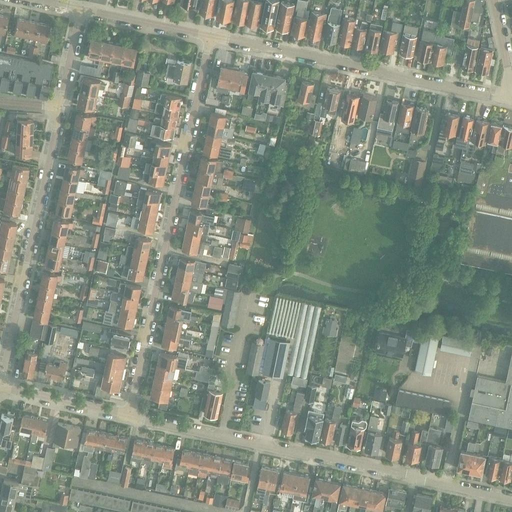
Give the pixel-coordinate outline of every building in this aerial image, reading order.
[(202,0),(200,12),(213,15),(215,0),(202,0)] [(231,18),(233,8),(235,0),(234,0),(220,0),(217,17),(231,20),(231,18)] [(233,8),(231,18),(234,18),(233,20),(246,23),(250,0),(237,0),(237,4),(236,9),(233,8)] [(255,0),(250,0),(246,23),(258,26),(261,9),(263,2),(255,0)] [(274,29),(277,12),(279,0),(266,0),(261,26),(274,29)] [(308,19),(309,10),(309,11),(306,10),(308,1),(308,0),(308,1),(302,0),(297,0),(296,9),(298,10),(297,16),(296,16),(292,33),(305,35),(308,19)] [(455,24),(467,26),(467,30),(469,30),(470,27),(475,4),(475,0),(463,0),(461,16),(456,15),(455,24)] [(290,30),(293,13),(294,6),(281,3),(276,27),(278,28),(278,30),(282,31),(284,29),(290,30)] [(341,24),(340,24),(343,9),(332,7),(330,13),(324,39),(337,42),(341,24)] [(325,23),(327,14),(312,10),(311,19),(307,36),(320,38),(323,22),(325,23)] [(338,42),(351,45),(355,27),(355,25),(356,20),(344,17),(338,42)] [(14,34),(25,36),(28,21),(17,19),(14,34)] [(28,21),(25,36),(36,39),(39,23),(28,21)] [(355,27),(351,45),(364,47),(368,29),(366,29),(367,23),(362,22),(361,28),(355,27)] [(39,23),(36,39),(41,40),(40,43),(46,44),(50,25),(39,23)] [(371,23),(366,48),(377,50),(383,25),(371,23)] [(384,29),(380,49),(382,49),(382,51),(387,52),(388,50),(393,51),(399,24),(395,23),(393,31),(384,29)] [(403,39),(402,43),(400,53),(402,53),(401,55),(407,56),(407,54),(413,55),(419,27),(406,24),(405,27),(403,39)] [(421,38),(417,58),(430,61),(434,42),(436,34),(436,32),(436,31),(423,29),(423,30),(421,38)] [(434,42),(430,61),(443,64),(446,52),(451,53),(455,38),(436,34),(434,42)] [(95,63),(99,64),(104,40),(91,37),(90,38),(88,46),(90,47),(88,56),(97,58),(97,60),(95,59),(95,63)] [(474,70),(480,43),(480,40),(468,38),(462,67),(474,70)] [(104,40),(99,64),(103,64),(104,61),(102,61),(102,59),(111,61),(115,42),(104,40)] [(115,42),(111,61),(118,62),(117,68),(121,68),(126,44),(115,42)] [(493,50),(495,51),(494,43),(493,43),(489,44),(488,47),(481,45),(476,70),(488,73),(493,50)] [(126,44),(121,68),(125,69),(127,64),(134,65),(137,48),(137,47),(126,44)] [(454,51),(452,61),(462,64),(464,53),(454,51)] [(0,54),(0,88),(7,89),(13,57),(0,54)] [(13,57),(7,89),(20,92),(27,59),(13,57)] [(27,59),(20,92),(34,95),(40,62),(27,59)] [(168,65),(166,77),(174,79),(173,79),(188,82),(191,64),(178,61),(177,67),(168,65)] [(40,62),(34,95),(47,97),(49,86),(48,86),(43,85),(44,77),(50,79),(53,65),(40,62)] [(218,86),(229,88),(234,67),(228,66),(228,67),(222,66),(218,85),(218,86)] [(97,74),(98,69),(87,67),(86,74),(96,76),(97,74)] [(234,67),(229,88),(241,91),(240,92),(244,93),(249,73),(245,73),(245,71),(239,70),(239,69),(234,67)] [(138,71),(136,84),(148,86),(150,73),(138,71)] [(253,71),(248,97),(248,98),(253,99),(253,97),(259,98),(265,73),(253,71)] [(265,73),(259,98),(259,101),(264,102),(264,99),(270,100),(275,76),(265,73)] [(275,76),(270,100),(276,102),(275,104),(284,106),(287,94),(289,83),(285,82),(286,78),(275,76)] [(83,77),(80,91),(98,95),(101,81),(83,77)] [(309,102),(309,106),(314,107),(316,96),(312,94),(314,84),(302,81),(298,100),(309,102)] [(121,94),(120,100),(130,102),(134,85),(128,84),(126,95),(121,94)] [(336,114),(336,112),(341,90),(328,87),(324,105),(322,105),(321,108),(320,116),(326,117),(327,113),(336,114)] [(95,109),(98,95),(80,91),(77,105),(95,109)] [(347,92),(342,119),(355,122),(361,95),(359,95),(358,93),(354,93),(353,94),(347,92)] [(158,98),(157,103),(180,108),(182,98),(162,93),(161,99),(158,98)] [(363,95),(359,115),(372,118),(377,98),(363,95)] [(135,97),(132,107),(140,109),(143,99),(140,98),(135,97)] [(384,114),(381,113),(377,127),(393,131),(399,103),(387,100),(384,114)] [(155,113),(162,114),(178,117),(180,108),(157,103),(155,113)] [(398,121),(396,130),(406,132),(409,132),(410,128),(410,124),(414,106),(408,104),(402,103),(398,121)] [(420,132),(424,133),(429,109),(417,106),(410,138),(418,140),(420,132)] [(131,108),(129,117),(138,119),(140,110),(131,108)] [(212,112),(210,122),(235,127),(236,123),(231,122),(232,117),(212,112)] [(78,113),(75,124),(90,128),(92,121),(96,122),(97,117),(78,113)] [(443,132),(440,131),(438,141),(445,142),(447,133),(455,135),(460,116),(447,113),(443,132)] [(17,119),(16,131),(32,132),(33,120),(27,120),(27,114),(16,114),(16,119),(17,119)] [(156,121),(155,123),(176,127),(178,117),(162,114),(161,119),(154,118),(154,120),(156,121)] [(266,117),(265,120),(280,123),(281,117),(267,114),(266,117)] [(458,135),(455,146),(463,147),(460,160),(461,161),(461,163),(459,172),(458,180),(474,184),(477,170),(472,169),(473,166),(465,164),(465,161),(466,160),(471,137),(470,137),(474,119),(464,117),(460,135),(458,135)] [(139,120),(129,118),(127,129),(136,131),(139,120)] [(320,135),(323,121),(314,119),(311,133),(320,135)] [(471,137),(466,160),(471,161),(474,145),(477,145),(478,143),(486,144),(486,141),(490,123),(476,120),(473,138),(471,137)] [(151,133),(152,133),(158,134),(174,137),(176,127),(155,123),(153,122),(150,122),(149,128),(152,129),(151,133)] [(210,122),(207,132),(223,135),(224,130),(234,132),(235,127),(210,122)] [(490,123),(486,141),(494,142),(492,151),(496,152),(498,152),(503,126),(490,123)] [(75,124),(73,136),(88,139),(95,141),(97,135),(95,134),(96,129),(90,128),(75,124)] [(496,152),(493,167),(490,166),(489,170),(492,171),(492,173),(480,171),(476,191),(475,193),(487,196),(511,201),(511,170),(509,170),(510,164),(510,163),(511,152),(511,127),(503,126),(498,152),(496,152)] [(16,131),(15,143),(32,144),(32,132),(16,131)] [(114,140),(119,141),(121,134),(115,133),(111,132),(110,136),(112,139),(114,139),(114,140)] [(207,132),(205,142),(226,146),(227,142),(228,137),(223,135),(207,132)] [(143,145),(140,144),(140,142),(135,141),(136,135),(126,133),(124,144),(134,146),(134,147),(142,149),(143,145)] [(3,135),(1,141),(9,143),(11,137),(3,135)] [(73,136),(70,147),(85,150),(88,139),(73,136)] [(150,144),(149,150),(155,152),(170,155),(172,145),(157,142),(157,141),(152,140),(152,138),(148,137),(147,143),(150,144)] [(224,157),(226,146),(205,142),(203,152),(224,157)] [(31,156),(32,144),(15,143),(15,155),(31,156)] [(119,154),(125,156),(125,155),(126,155),(131,156),(132,149),(128,148),(129,146),(126,145),(121,144),(119,154)] [(83,162),(85,150),(70,147),(68,159),(83,162)] [(408,148),(407,156),(416,158),(417,150),(408,148)] [(132,157),(141,159),(168,165),(170,155),(155,152),(154,157),(142,154),(141,155),(133,154),(132,157)] [(117,165),(120,165),(123,166),(125,156),(119,154),(117,165)] [(338,170),(338,171),(344,172),(344,170),(347,157),(347,155),(341,154),(338,170)] [(431,164),(431,165),(443,167),(445,157),(439,156),(439,155),(435,154),(434,154),(431,164)] [(202,156),(199,167),(215,170),(217,160),(202,156)] [(250,159),(242,157),(240,164),(249,166),(250,159)] [(344,170),(348,171),(364,174),(367,162),(351,158),(347,157),(344,170)] [(165,175),(168,165),(141,159),(139,164),(146,165),(145,170),(165,175)] [(416,177),(415,182),(414,185),(420,187),(422,178),(423,178),(426,162),(412,159),(409,176),(416,177)] [(473,166),(472,169),(477,170),(480,171),(481,163),(474,162),(474,163),(473,165),(473,166)] [(7,174),(11,175),(26,178),(29,168),(13,164),(12,171),(7,170),(7,174)] [(117,177),(128,180),(131,168),(123,166),(120,165),(117,177)] [(66,166),(64,177),(79,180),(80,174),(84,175),(85,170),(66,166)] [(197,180),(212,183),(218,184),(219,176),(222,177),(232,179),(234,171),(224,169),(224,173),(214,171),(215,170),(199,167),(197,180)] [(145,170),(143,180),(163,185),(165,175),(145,170)] [(11,175),(8,187),(24,190),(26,178),(11,175)] [(64,177),(62,187),(77,191),(79,180),(64,177)] [(248,191),(254,192),(257,180),(245,178),(243,189),(248,191)] [(133,193),(128,192),(125,192),(127,183),(116,180),(114,193),(132,197),(133,193)] [(197,180),(194,191),(209,194),(212,183),(197,180)] [(8,187),(6,198),(21,202),(24,190),(8,187)] [(62,187),(59,199),(74,202),(77,191),(62,187)] [(141,188),(139,198),(159,203),(162,192),(141,188)] [(194,191),(192,203),(207,206),(209,194),(194,191)] [(461,261),(511,271),(511,201),(487,196),(475,193),(461,261)] [(109,202),(111,203),(118,204),(119,204),(121,196),(111,194),(109,202)] [(0,204),(0,209),(3,211),(18,214),(21,202),(6,198),(1,198),(0,204)] [(139,198),(136,208),(157,212),(159,203),(139,198)] [(72,215),(74,202),(59,199),(56,212),(72,215)] [(141,213),(140,219),(155,222),(157,212),(136,208),(136,212),(141,213)] [(191,210),(189,220),(210,225),(210,220),(214,221),(215,215),(212,214),(191,210)] [(106,224),(116,227),(119,214),(109,212),(106,224)] [(94,217),(92,223),(102,225),(103,219),(97,218),(94,217)] [(155,222),(140,219),(133,217),(131,227),(153,232),(155,222)] [(241,219),(238,230),(248,233),(249,229),(250,225),(250,223),(251,221),(251,220),(241,217),(241,219)] [(55,219),(52,231),(67,234),(69,228),(73,229),(74,223),(55,219)] [(1,220),(0,224),(0,232),(14,235),(16,224),(1,220)] [(189,220),(186,230),(207,235),(210,225),(189,220)] [(106,227),(104,234),(105,234),(111,235),(114,236),(116,229),(106,227)] [(186,230),(184,240),(210,245),(211,241),(206,240),(207,235),(186,230)] [(52,231),(50,242),(65,245),(67,234),(52,231)] [(0,232),(0,244),(12,246),(14,235),(0,232)] [(247,241),(248,236),(249,235),(240,233),(239,240),(247,241)] [(136,241),(134,247),(149,250),(152,240),(131,235),(130,240),(136,241)] [(209,250),(210,245),(184,240),(182,250),(198,253),(203,254),(204,249),(209,250)] [(238,245),(240,245),(239,247),(249,249),(250,244),(240,242),(240,241),(233,240),(229,258),(235,260),(238,245)] [(50,242),(48,253),(63,257),(65,245),(50,242)] [(101,242),(99,249),(101,250),(107,251),(108,243),(101,242)] [(0,244),(0,256),(9,258),(12,246),(0,244)] [(221,258),(223,248),(215,246),(213,256),(221,258)] [(127,251),(127,255),(147,259),(149,250),(134,247),(133,252),(127,251)] [(231,248),(225,247),(222,257),(229,259),(231,248)] [(99,250),(97,258),(106,260),(108,251),(107,251),(101,250),(99,249),(99,250)] [(60,269),(63,257),(48,253),(45,265),(60,269)] [(125,264),(130,266),(145,269),(147,259),(127,255),(126,259),(125,264)] [(0,269),(6,270),(9,258),(0,256),(0,269)] [(181,257),(178,268),(199,272),(202,262),(181,257)] [(99,260),(97,271),(107,273),(109,262),(99,260)] [(229,264),(226,276),(238,279),(241,267),(229,264)] [(123,271),(122,275),(143,280),(145,269),(130,266),(129,272),(123,271)] [(178,268),(176,277),(202,283),(192,280),(193,275),(198,276),(199,272),(178,268)] [(43,272),(41,284),(60,288),(60,287),(56,286),(57,281),(61,282),(62,276),(43,272)] [(176,277),(174,287),(195,292),(200,293),(202,283),(176,277)] [(238,281),(227,278),(225,287),(236,289),(238,281)] [(120,283),(118,293),(139,297),(141,287),(120,283)] [(41,284),(39,295),(54,299),(55,293),(59,294),(60,288),(41,284)] [(88,297),(91,298),(91,297),(95,298),(96,293),(97,288),(91,287),(88,297)] [(193,302),(195,292),(174,287),(172,297),(193,302)] [(228,289),(227,295),(239,297),(240,292),(228,289)] [(113,292),(111,301),(111,302),(137,307),(139,297),(118,293),(113,292)] [(39,295),(36,307),(51,310),(54,299),(39,295)] [(210,295),(210,297),(208,307),(221,309),(223,298),(210,295)] [(227,295),(226,301),(238,303),(239,297),(227,295)] [(99,299),(95,298),(91,297),(91,298),(89,305),(97,307),(99,299)] [(225,304),(225,307),(237,309),(238,303),(226,301),(225,304)] [(115,307),(114,312),(120,313),(135,317),(137,307),(111,302),(110,306),(115,307)] [(168,315),(195,321),(200,322),(201,317),(191,315),(192,310),(170,305),(168,315)] [(36,307),(34,318),(49,321),(51,310),(36,307)] [(225,307),(223,313),(236,315),(237,309),(225,307)] [(133,327),(135,317),(120,313),(114,312),(112,323),(133,327)] [(223,315),(222,318),(235,321),(236,315),(223,313),(223,315)] [(213,320),(212,325),(219,326),(219,324),(221,324),(222,318),(223,315),(221,314),(220,322),(213,320)] [(168,315),(166,325),(187,330),(187,329),(182,328),(183,323),(194,325),(195,321),(168,315)] [(222,318),(221,324),(233,327),(235,321),(222,318)] [(335,333),(338,321),(328,319),(325,331),(335,333)] [(33,321),(30,337),(41,339),(44,323),(33,321)] [(82,327),(82,328),(93,331),(95,324),(83,322),(82,327)] [(52,344),(56,326),(49,325),(45,342),(52,344)] [(166,325),(164,335),(191,341),(192,335),(186,334),(187,330),(166,325)] [(212,325),(210,335),(217,336),(219,326),(212,325)] [(406,337),(404,345),(411,346),(412,341),(415,331),(415,330),(407,329),(407,330),(405,337),(406,337)] [(415,371),(431,374),(440,334),(423,331),(416,329),(415,332),(415,331),(412,341),(421,343),(415,371)] [(109,342),(111,343),(111,345),(128,349),(131,336),(109,331),(107,336),(112,337),(110,338),(109,342)] [(375,345),(375,348),(376,349),(376,351),(402,356),(404,346),(404,345),(406,337),(405,337),(380,332),(379,334),(377,344),(375,345)] [(190,346),(191,341),(164,335),(162,345),(177,348),(178,342),(184,344),(183,344),(190,346)] [(209,340),(208,344),(215,346),(217,336),(210,335),(209,340)] [(471,356),(474,341),(467,340),(443,335),(440,349),(471,356)] [(267,351),(262,373),(263,374),(283,378),(291,342),(270,337),(267,351)] [(252,343),(251,349),(263,351),(264,350),(263,350),(264,345),(252,343)] [(107,358),(106,364),(124,368),(127,356),(108,352),(109,351),(91,347),(89,354),(107,358)] [(251,349),(250,355),(262,357),(263,351),(251,349)] [(18,363),(24,364),(22,375),(33,377),(37,354),(26,352),(25,358),(19,357),(18,363)] [(478,376),(469,418),(511,427),(511,352),(506,382),(478,376)] [(160,353),(158,364),(175,368),(185,370),(188,359),(160,353)] [(250,355),(249,360),(261,363),(262,357),(250,355)] [(47,362),(44,375),(64,379),(68,363),(60,361),(60,362),(54,360),(53,364),(47,362)] [(249,360),(248,366),(260,369),(261,364),(261,363),(249,360)] [(106,364),(103,375),(122,379),(124,368),(106,364)] [(158,364),(155,375),(173,379),(175,368),(158,364)] [(204,373),(211,375),(212,369),(201,366),(199,372),(204,373)] [(248,366),(246,372),(246,373),(259,375),(259,374),(260,369),(248,366)] [(204,373),(202,380),(209,382),(211,375),(204,373)] [(97,386),(95,394),(110,397),(111,389),(119,391),(122,379),(103,375),(102,380),(101,386),(97,385),(97,386)] [(155,375),(153,386),(171,390),(173,379),(155,375)] [(265,410),(271,382),(259,380),(253,407),(265,410)] [(349,382),(346,398),(353,400),(356,384),(349,382)] [(208,397),(204,414),(218,417),(221,400),(223,393),(214,391),(215,385),(209,383),(208,389),(210,390),(208,397)] [(305,401),(313,403),(317,387),(309,385),(305,401)] [(153,386),(151,397),(161,400),(159,406),(167,407),(171,390),(153,386)] [(396,404),(403,405),(406,392),(399,390),(396,404)] [(374,391),(373,399),(385,401),(387,394),(374,391)] [(298,420),(300,414),(305,394),(297,392),(294,408),(293,412),(286,410),(282,431),(293,433),(296,420),(298,420)] [(406,392),(403,405),(409,407),(412,393),(406,392)] [(412,393),(409,407),(416,408),(418,394),(412,393)] [(418,394),(416,408),(422,409),(425,396),(418,394)] [(425,396),(422,409),(428,411),(431,397),(425,396)] [(359,408),(361,398),(354,397),(352,406),(359,408)] [(431,397),(428,411),(435,412),(438,399),(431,397)] [(438,399),(435,412),(441,414),(444,400),(438,399)] [(444,400),(441,414),(448,415),(451,401),(444,400)] [(390,415),(392,405),(385,404),(383,414),(390,415)] [(332,420),(325,419),(321,439),(332,442),(335,428),(337,429),(342,407),(335,405),(332,420)] [(393,405),(391,412),(399,413),(401,407),(393,405)] [(306,436),(319,439),(324,414),(309,410),(308,415),(305,428),(308,429),(306,436)] [(2,414),(0,423),(0,428),(4,430),(1,446),(11,448),(15,431),(11,430),(15,413),(8,412),(7,415),(2,414)] [(20,430),(32,432),(36,418),(23,415),(20,430)] [(404,421),(403,421),(401,434),(407,435),(410,423),(411,418),(405,417),(404,421)] [(36,418),(32,432),(30,442),(36,443),(38,434),(46,435),(49,421),(36,418)] [(372,418),(365,449),(378,452),(382,434),(377,432),(379,419),(372,418)] [(361,448),(361,446),(365,428),(366,427),(367,423),(366,420),(362,419),(359,422),(353,420),(347,445),(361,448)] [(477,429),(478,422),(468,420),(467,427),(477,429)] [(58,423),(54,441),(53,446),(59,448),(60,443),(77,446),(81,428),(58,423)] [(339,432),(336,431),(334,442),(344,444),(348,426),(340,425),(339,432)] [(495,426),(494,430),(499,431),(498,436),(506,437),(508,429),(495,426)] [(426,444),(429,445),(426,462),(439,465),(443,446),(438,445),(442,430),(429,427),(429,431),(426,444)] [(90,467),(92,459),(94,451),(96,440),(98,431),(88,429),(84,445),(83,450),(89,451),(88,456),(85,457),(80,477),(87,478),(90,467)] [(420,440),(419,442),(426,444),(429,431),(422,429),(420,440)] [(393,437),(390,436),(386,453),(391,454),(392,456),(396,457),(397,456),(399,456),(402,439),(399,438),(400,432),(394,430),(393,437)] [(96,440),(94,451),(96,451),(97,447),(104,449),(106,440),(108,434),(98,431),(96,440)] [(420,432),(413,431),(411,443),(410,442),(406,458),(418,460),(422,445),(417,444),(420,432)] [(106,440),(104,449),(112,451),(111,454),(109,454),(107,460),(112,461),(112,459),(116,440),(117,436),(108,434),(106,440)] [(116,440),(112,459),(118,460),(119,454),(118,453),(118,452),(124,454),(128,438),(117,436),(116,440)] [(131,460),(141,462),(145,442),(135,439),(131,460)] [(145,442),(141,462),(151,465),(152,460),(155,444),(145,442)] [(458,469),(470,471),(476,443),(469,442),(467,452),(461,451),(458,469)] [(476,443),(470,471),(482,474),(486,456),(478,454),(480,444),(476,443)] [(10,457),(9,461),(14,463),(15,458),(18,445),(13,444),(11,457),(10,457)] [(155,444),(152,460),(159,461),(158,464),(161,465),(165,446),(155,444)] [(165,446),(161,465),(163,465),(163,467),(171,468),(175,448),(165,446)] [(45,457),(42,470),(46,471),(46,470),(53,471),(54,465),(52,465),(55,449),(47,447),(45,458),(45,457)] [(177,459),(175,469),(179,470),(189,472),(193,452),(183,450),(181,459),(177,459)] [(193,452),(189,472),(188,473),(198,476),(199,474),(203,454),(193,452)] [(502,460),(498,478),(511,480),(511,474),(511,452),(511,453),(510,461),(502,460)] [(203,454),(199,474),(208,476),(212,456),(203,454)] [(26,461),(25,466),(42,470),(45,457),(33,455),(32,462),(26,461)] [(212,456),(208,476),(218,478),(222,458),(212,456)] [(486,475),(498,478),(502,460),(490,457),(486,475)] [(222,458),(218,478),(221,478),(221,475),(229,476),(233,460),(222,458)] [(234,461),(231,476),(239,478),(238,482),(245,483),(249,464),(234,461)] [(36,474),(36,475),(45,477),(46,471),(42,470),(25,466),(24,472),(36,474)] [(90,467),(87,478),(95,480),(97,469),(90,467)] [(125,467),(121,486),(128,487),(132,469),(125,467)] [(259,504),(263,505),(271,469),(262,467),(258,485),(262,486),(259,504)] [(271,469),(263,505),(261,511),(265,511),(267,505),(271,488),(275,489),(279,470),(271,469)] [(284,471),(280,490),(283,490),(282,495),(294,498),(295,493),(296,487),(298,474),(287,472),(284,471)] [(24,472),(23,477),(35,480),(36,475),(36,474),(24,472)] [(109,480),(117,481),(118,473),(110,472),(109,480)] [(294,498),(293,498),(305,501),(306,495),(310,477),(298,474),(296,487),(295,493),(294,498)] [(23,477),(21,483),(34,486),(35,480),(23,477)] [(312,511),(317,511),(324,480),(316,478),(310,503),(315,504),(312,511)] [(4,480),(1,493),(24,497),(31,499),(33,490),(19,487),(20,483),(4,480)] [(324,480),(317,511),(322,511),(324,505),(323,505),(325,498),(329,499),(332,482),(324,480)] [(332,482),(329,499),(332,500),(330,509),(335,510),(341,484),(332,482)] [(170,492),(177,494),(178,488),(175,487),(176,485),(172,484),(172,487),(171,487),(170,492)] [(346,510),(348,503),(352,486),(343,484),(338,511),(340,511),(341,509),(346,510)] [(352,486),(348,503),(352,504),(352,506),(350,506),(349,511),(354,511),(356,505),(360,488),(352,486)] [(69,500),(76,501),(78,489),(72,488),(69,500)] [(360,488),(356,505),(363,507),(362,509),(360,508),(359,511),(364,511),(370,490),(360,488)] [(403,509),(407,492),(389,488),(386,506),(403,509)] [(78,489),(76,501),(82,503),(84,491),(78,489)] [(370,490),(364,511),(370,511),(371,509),(374,509),(378,492),(370,490)] [(84,491),(82,503),(93,505),(95,493),(84,491)] [(378,492),(374,509),(373,511),(382,511),(387,493),(378,492)] [(1,493),(0,498),(0,505),(14,509),(16,502),(23,503),(24,497),(1,493)] [(95,493),(93,505),(105,507),(107,496),(95,493)] [(216,493),(213,505),(226,508),(238,510),(240,501),(227,499),(228,496),(216,493)] [(61,494),(59,503),(67,505),(69,500),(69,499),(69,495),(61,494)] [(417,494),(412,511),(429,511),(433,497),(417,494)] [(107,496),(105,507),(111,509),(113,497),(107,496)] [(113,497),(111,509),(117,510),(119,498),(113,497)] [(119,498),(117,510),(122,511),(125,499),(119,498)] [(125,499),(122,511),(126,511),(128,511),(131,501),(125,499)] [(130,511),(149,511),(151,505),(133,501),(130,511)] [(50,511),(52,503),(43,502),(42,507),(41,511),(50,511)]
